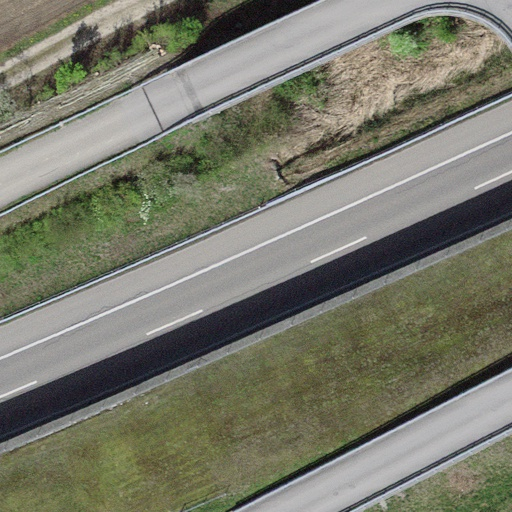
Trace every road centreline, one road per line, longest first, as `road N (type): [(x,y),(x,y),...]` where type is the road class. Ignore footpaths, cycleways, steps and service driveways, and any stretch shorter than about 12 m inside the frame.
road 1 (motorway): [(0,510),(511,285)]
road 2 (motorway): [(511,171),(0,395)]
road 3 (unclassified): [(0,177),(390,0)]
road 4 (unclassified): [(301,511),(511,405)]
road 5 (track): [(0,85),(150,0)]
